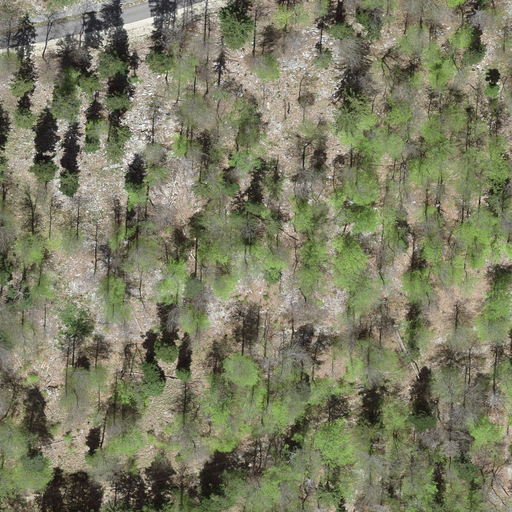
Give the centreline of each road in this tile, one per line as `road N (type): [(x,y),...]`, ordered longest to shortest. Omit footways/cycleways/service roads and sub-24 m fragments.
road 1 (track): [(0,495),(208,463),(511,338)]
road 2 (unclassified): [(183,0),(0,42)]
